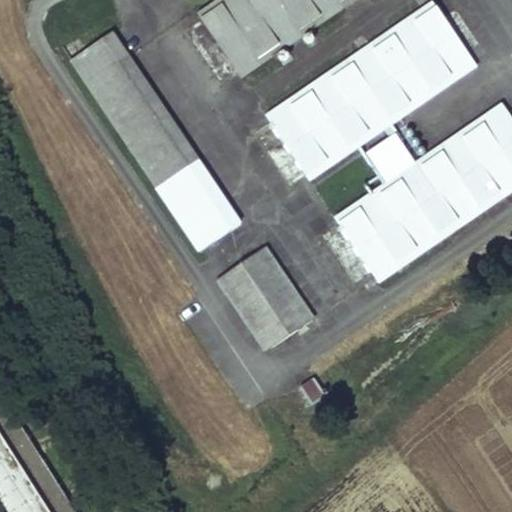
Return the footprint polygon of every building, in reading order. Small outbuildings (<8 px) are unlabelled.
[(230,0),(201,20),(236,73),(344,0),(230,0)] [(436,10),(270,123),(307,176),(472,62),(436,10)] [(69,57),(198,249),(243,219),(114,27),(69,57)] [(511,120),(506,111),(340,225),(376,278),(511,185),(511,120)] [(265,248),(259,252),(308,324),(313,321),(265,248)] [(259,252),(225,276),(273,348),(308,324),(259,252)] [(225,276),(218,280),(267,352),(273,348),(225,276)] [(314,379),(302,387),(314,405),(330,394),(326,388),(323,391),(314,379)] [(0,458),(34,511),(70,511),(0,403),(0,458)] [(34,511),(0,458),(0,501),(7,511),(34,511)]
